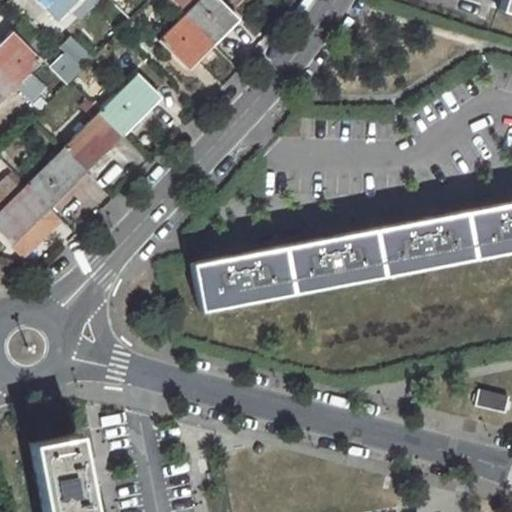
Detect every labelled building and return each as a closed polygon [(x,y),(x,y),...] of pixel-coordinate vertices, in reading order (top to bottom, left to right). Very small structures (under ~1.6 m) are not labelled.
[(37,0),(56,19),(75,0),(37,0)] [(172,0),(185,10),(192,0),(172,0)] [(217,0),(201,0),(185,16),(213,43),(238,19),(217,0)] [(511,0),(500,0),(497,10),(511,15),(511,0)] [(185,16),(160,40),(187,68),(213,43),(185,16)] [(12,33),(0,45),(0,69),(15,85),(40,60),(12,33)] [(70,85),(91,54),(68,38),(47,70),(70,85)] [(0,69),(0,100),(15,85),(0,69)] [(138,75),(101,111),(123,134),(160,96),(138,75)] [(101,111),(63,148),(86,171),(123,134),(101,111)] [(63,148),(26,185),(50,208),(86,171),(63,148)] [(26,185),(0,211),(0,233),(12,245),(50,208),(26,185)] [(324,233),(318,234),(319,238),(242,252),(241,249),(227,252),(228,255),(188,263),(198,310),(511,249),(511,196),(504,199),(498,200),(498,203),(423,218),(422,215),(414,216),(409,217),(409,221),(332,236),(332,232),(324,233)] [(503,413),(507,396),(477,388),(474,405),(503,413)] [(74,433),(27,442),(41,511),(88,511),(84,488),(90,486),(87,470),(82,472),(74,433)]
